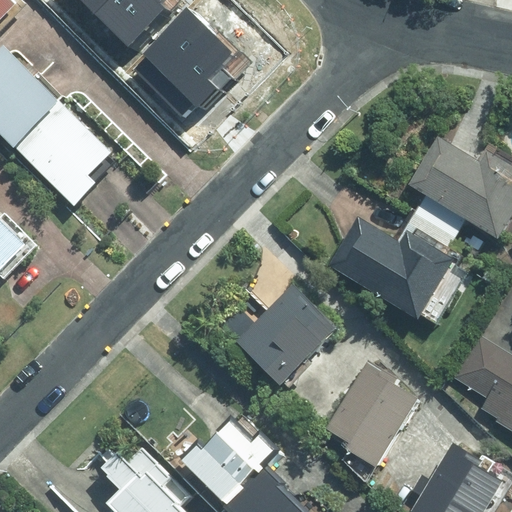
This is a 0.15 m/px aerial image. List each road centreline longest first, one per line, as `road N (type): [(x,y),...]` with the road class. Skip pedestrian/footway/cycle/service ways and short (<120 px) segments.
road 1 (residential): [(388,16),(0,422)]
road 2 (residential): [(388,16),(511,45)]
